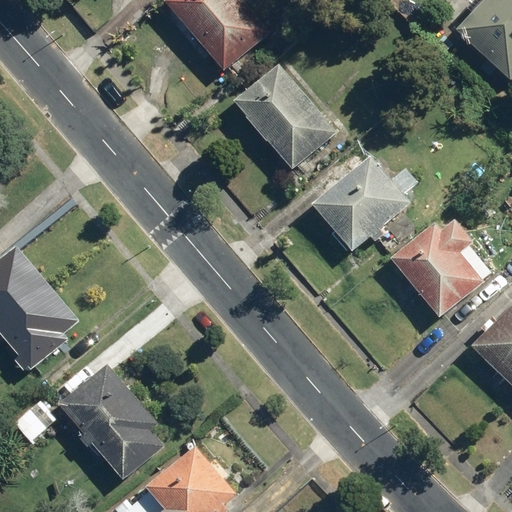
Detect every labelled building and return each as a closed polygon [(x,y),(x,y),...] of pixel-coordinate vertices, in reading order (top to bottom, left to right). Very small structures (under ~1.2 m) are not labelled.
[(228,74),(271,34),(240,0),(175,0),(167,8),(228,74)] [(510,83),(511,80),(511,0),(485,0),(455,34),(510,83)] [(321,116),(280,67),(236,103),(294,173),(358,120),(341,99),(321,116)] [(393,181),(370,157),(314,209),(360,259),(415,208),(403,197),(419,182),(406,168),(393,181)] [(446,212),(388,261),(442,324),(500,274),(446,212)] [(68,339),(84,325),(20,251),(5,264),(0,258),(0,257),(0,334),(23,361),(18,365),(27,376),(32,372),(35,376),(72,345),(68,339)] [(511,312),(473,355),(511,389),(511,312)] [(152,431),(159,424),(109,366),(60,407),(87,438),(83,442),(90,449),(94,446),(126,483),(166,448),(152,431)] [(241,499),(199,451),(151,493),(152,494),(167,511),(230,511),(228,510),(241,499)] [(167,511),(152,494),(131,511),(167,511)]
